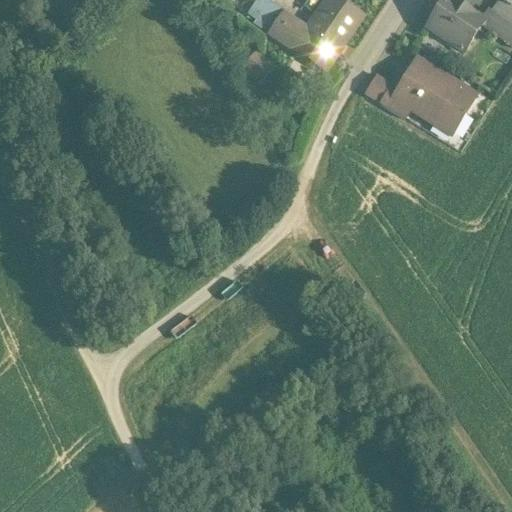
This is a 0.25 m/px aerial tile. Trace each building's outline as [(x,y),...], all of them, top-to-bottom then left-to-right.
[(87,11),(79,0),(34,0),(57,32),(87,11)] [(511,29),(511,8),(501,0),(490,15),(511,30),(511,29)] [(511,0),(500,0),(501,0),(511,8),(511,0)] [(331,1),(307,35),(284,20),(271,39),(325,75),(361,21),(331,1)] [(484,25),(448,1),(428,31),(464,55),(484,25)] [(511,32),(511,30),(491,15),(484,25),(506,41),(511,32)] [(239,69),(258,85),(272,68),(254,52),(239,69)] [(458,90),(417,65),(396,99),(394,102),(410,113),(435,128),(458,90)] [(458,90),(435,128),(453,138),(476,101),(458,90)] [(410,113),(394,102),(396,99),(389,95),(381,109),(404,123),(410,113)]
